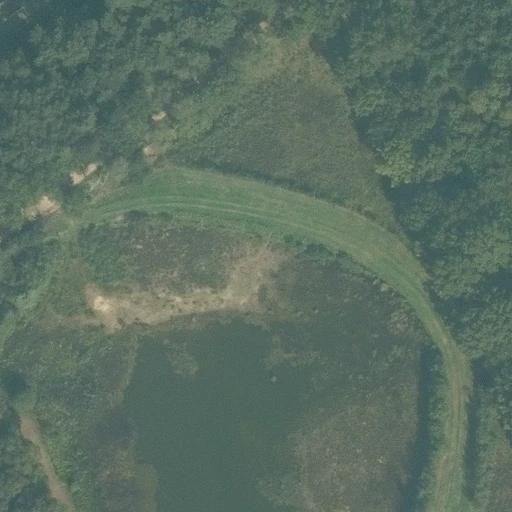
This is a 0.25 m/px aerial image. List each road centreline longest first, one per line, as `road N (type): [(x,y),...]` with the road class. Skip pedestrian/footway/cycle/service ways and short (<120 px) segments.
road 1 (unclassified): [(511,346),(357,33),(348,0)]
road 2 (track): [(0,227),(302,0)]
